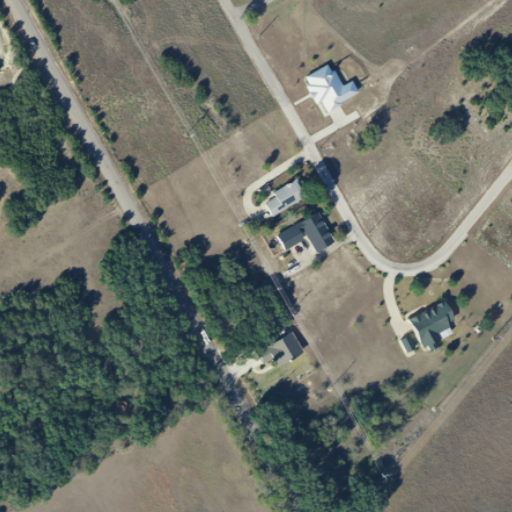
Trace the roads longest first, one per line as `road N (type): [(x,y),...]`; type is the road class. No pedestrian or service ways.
road 1 (tertiary): [(308,511),(20,0)]
road 2 (residential): [(224,0),(379,264),(415,273),(447,260),(511,177)]
